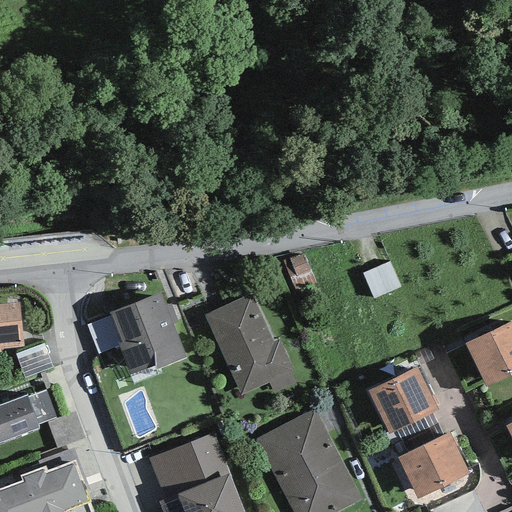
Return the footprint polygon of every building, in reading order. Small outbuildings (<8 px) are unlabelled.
[(308,258),(287,262),(293,291),(314,286),(308,258)] [(395,265),(370,275),(380,300),(406,290),(395,265)] [(185,353),(160,288),(110,307),(120,338),(117,339),(129,370),(154,360),(155,363),(185,353)] [(205,311),(241,392),(267,379),(290,370),(293,368),(280,337),(273,339),(250,291),(205,311)] [(18,298),(0,299),(0,347),(1,347),(1,344),(23,342),(18,298)] [(484,382),(511,368),(511,313),(463,337),(484,382)] [(388,428),(437,405),(417,362),(368,385),(388,428)] [(295,382),(290,370),(267,379),(273,392),(295,382)] [(28,391),(0,400),(0,437),(40,422),(28,391)] [(294,511),(333,511),(362,498),(315,406),(256,436),(294,511)] [(75,410),(45,421),(55,447),(84,436),(75,410)] [(417,493),(468,469),(448,428),(397,452),(417,493)] [(213,430),(149,456),(164,496),(177,491),(177,488),(229,468),(213,430)] [(22,476),(0,484),(0,511),(96,511),(75,455),(46,466),(44,462),(20,471),(22,476)] [(164,496),(159,498),(164,511),(245,511),(229,468),(177,488),(177,491),(164,496)]
